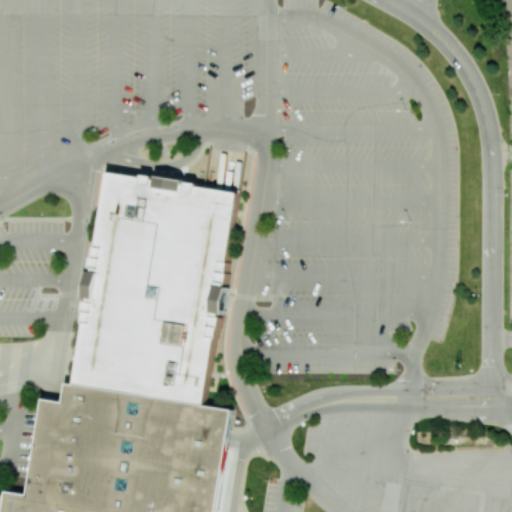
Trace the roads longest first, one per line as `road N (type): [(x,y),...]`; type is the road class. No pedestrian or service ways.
road 1 (residential): [(511,387),(352,393),(267,426)]
road 2 (residential): [(267,426),(326,409),(511,413)]
